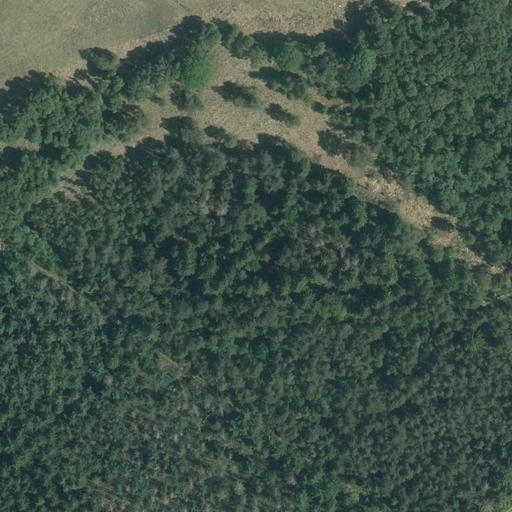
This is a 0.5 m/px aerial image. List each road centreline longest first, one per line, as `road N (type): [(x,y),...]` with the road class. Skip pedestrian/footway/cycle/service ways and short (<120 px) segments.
road 1 (track): [(511,288),(472,311),(321,463),(0,236)]
road 2 (track): [(0,445),(134,330)]
